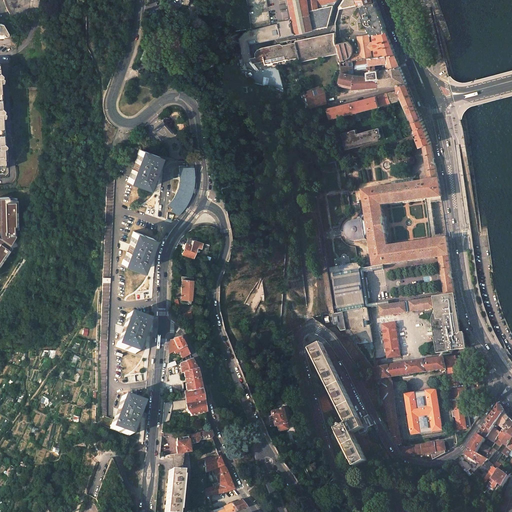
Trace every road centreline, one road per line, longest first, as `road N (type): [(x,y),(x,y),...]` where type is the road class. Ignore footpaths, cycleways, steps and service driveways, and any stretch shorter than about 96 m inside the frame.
road 1 (unclassified): [(404,511),(393,492),(351,486),(333,472),(301,363),(301,334),(318,330),(332,341),(395,454),(407,461),(434,464),(459,451),(501,395)]
road 2 (primary): [(511,379),(468,300),(431,103)]
road 3 (unclassified): [(201,203),(219,217),(225,242),(212,281),(215,331),(267,448)]
road 4 (tertiary): [(137,0),(112,112),(135,122),(180,96),(193,111),(198,147)]
road 5 (unclassified): [(255,511),(221,447),(200,366),(178,330),(161,326)]
road 6 (tertiary): [(161,326),(145,511)]
